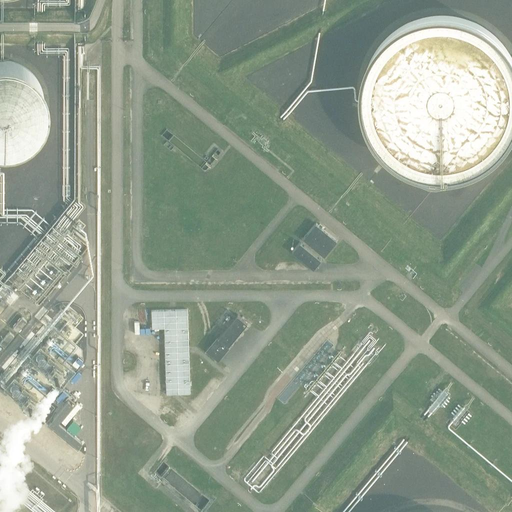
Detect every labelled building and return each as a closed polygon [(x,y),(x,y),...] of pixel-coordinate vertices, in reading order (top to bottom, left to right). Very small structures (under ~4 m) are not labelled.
[(374,111),(379,128),(388,144),(401,157),(415,167),(432,174),(450,176),(468,175),(485,170),(500,161),(511,150),(511,43),(505,36),(490,26),(474,19),(456,17),(438,18),(421,23),(405,32),(392,44),(382,59),(376,76),(373,93),(374,111)] [(16,59),(1,57),(0,57),(0,143),(4,144),(19,141),(32,133),(41,121),(46,107),(46,91),(40,77),(30,66),(16,59)] [(303,239),(324,256),(325,257),(338,241),(316,223),(303,239)] [(313,270),(314,270),(321,260),(300,242),(292,252),(313,270)] [(190,393),(188,309),(152,310),(153,328),(164,328),(166,393),(190,393)] [(238,315),(226,329),(219,338),(217,337),(206,351),(218,361),(230,347),(229,346),(248,323),(238,315)] [(12,328),(17,332),(26,321),(21,317),(12,328)] [(0,342),(0,344),(4,348),(14,336),(9,332),(0,342)] [(98,359),(98,336),(57,336),(57,359),(98,359)] [(284,402),(297,388),(291,383),(279,397),(284,402)]
